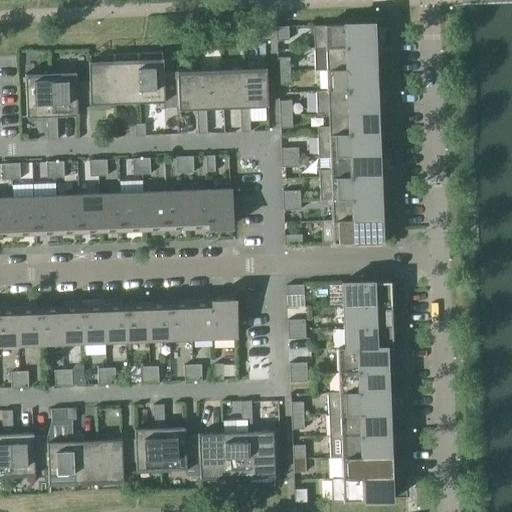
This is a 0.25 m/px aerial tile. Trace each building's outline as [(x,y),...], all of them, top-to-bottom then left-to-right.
[(312,26),(313,47),(373,45),(372,22),(370,22),(371,23),(312,26)] [(275,27),(276,41),(288,40),(288,26),(275,27)] [(315,69),(325,69),(374,67),(373,45),(313,47),(313,49),(314,49),(315,69)] [(276,58),(277,71),(289,71),(289,57),(276,58)] [(162,61),(137,62),(139,103),(163,102),(163,108),(178,107),(177,78),(163,79),(162,61)] [(137,62),(112,63),(114,104),(139,103),(137,62)] [(89,82),(75,82),(76,105),(89,104),(114,104),(112,63),(88,64),(89,82)] [(325,69),(326,91),(375,89),(374,67),(325,69)] [(265,70),(243,71),(244,108),(249,107),(267,107),(265,70)] [(243,71),(221,72),(222,108),(239,108),(240,120),(249,120),(249,107),(244,108),(243,71)] [(289,71),(277,71),(278,85),(290,84),(289,71)] [(221,72),(199,73),(201,109),(205,109),(222,108),(221,72)] [(177,78),(178,107),(178,110),(196,109),(196,122),(206,121),(205,109),(201,109),(199,73),(176,74),(177,78)] [(51,116),(50,75),(25,76),(26,117),(46,116),(46,128),(57,128),(56,116),(51,116)] [(75,75),(50,75),(51,116),(56,116),(76,115),(76,105),(75,82),(75,75)] [(317,113),(327,112),(375,111),(375,89),(326,91),(316,91),(317,113)] [(278,101),(279,115),(291,114),(291,100),(278,101)] [(316,127),(317,135),(376,132),(375,111),(327,112),(328,127),(316,127)] [(291,114),(279,115),(279,128),(292,128),(291,114)] [(240,132),(249,132),(249,120),(240,120),(240,132)] [(196,122),(197,134),(206,133),(206,121),(196,122)] [(134,124),(135,136),(145,136),(144,123),(134,124)] [(47,140),(57,139),(57,128),(46,128),(47,140)] [(318,157),(329,156),(377,154),(376,132),(317,135),(318,157)] [(280,148),(280,158),(298,157),(297,147),(280,148)] [(318,170),(318,178),(378,176),(377,154),(329,156),(329,170),(318,170)] [(205,156),(206,172),(214,172),(214,155),(205,156)] [(184,173),(184,156),(175,157),(176,173),(184,173)] [(192,156),(184,156),(184,173),(193,172),(192,156)] [(298,157),(280,158),(281,167),(298,167),(298,157)] [(141,174),(140,158),(132,158),(132,175),(141,174)] [(149,158),(140,158),(141,174),(150,174),(149,158)] [(106,159),(97,160),(98,176),(107,176),(106,159)] [(98,176),(97,160),(89,160),(89,177),(98,176)] [(55,178),(54,161),(46,162),(46,178),(55,178)] [(63,161),(54,161),(55,178),(63,178),(63,161)] [(11,180),(10,163),(2,163),(2,180),(11,180)] [(19,163),(10,163),(11,180),(20,179),(19,163)] [(319,200),(330,199),(379,198),(378,176),(318,178),(319,200)] [(229,189),(207,190),(209,228),(231,227),(229,189)] [(186,190),(164,191),(165,229),(187,228),(186,190)] [(207,190),(186,190),(187,228),(209,228),(207,190)] [(164,191),(142,192),(144,230),(165,229),(164,191)] [(282,191),(282,201),(299,200),(299,191),(282,191)] [(142,192),(120,193),(122,231),(144,230),(142,192)] [(120,193),(99,194),(100,232),(122,231),(120,193)] [(99,194),(77,195),(78,233),(100,232),(99,194)] [(55,195),(33,196),(35,234),(57,233),(55,195)] [(77,195),(55,195),(57,233),(78,233),(77,195)] [(33,196),(12,197),(13,235),(35,234),(33,196)] [(12,197),(0,197),(0,235),(13,235),(12,197)] [(320,221),(320,222),(380,220),(379,198),(330,199),(331,220),(320,221)] [(299,200),(282,201),(282,210),(300,210),(299,200)] [(380,220),(320,222),(321,244),(379,241),(379,243),(380,243),(380,220)] [(283,235),(284,245),(301,244),(301,234),(283,235)] [(341,282),(342,305),(390,304),(389,281),(343,283),(343,282),(341,282)] [(285,285),(286,295),(303,294),(303,285),(285,285)] [(234,299),(212,300),(213,338),(235,337),(234,299)] [(212,300),(190,301),(192,339),(213,338),(212,300)] [(190,301),(168,302),(170,340),(192,339),(190,301)] [(168,302),(147,303),(148,341),(170,340),(168,302)] [(147,303),(125,304),(126,342),(148,341),(147,303)] [(103,304),(81,305),(83,343),(104,343),(103,304)] [(125,304),(103,304),(104,343),(126,342),(125,304)] [(342,305),(343,328),(391,326),(390,304),(342,305)] [(81,305),(59,306),(61,344),(83,343),(81,305)] [(59,306),(38,307),(39,345),(61,344),(59,306)] [(38,307),(16,308),(17,346),(39,345),(38,307)] [(16,308),(0,308),(0,346),(17,346),(16,308)] [(287,320),(287,330),(304,329),(304,319),(287,320)] [(336,348),(336,351),(385,349),(392,348),(391,326),(343,328),(343,347),(336,348)] [(304,329),(287,330),(287,339),(305,338),(304,329)] [(336,351),(337,372),(385,370),(385,349),(336,351)] [(288,363),(289,373),(306,372),(306,362),(288,363)] [(213,364),(214,380),(223,380),(222,364),(213,364)] [(192,381),(192,365),(183,365),(184,381),(192,381)] [(200,365),(192,365),(192,381),(201,381),(200,365)] [(149,383),(149,366),(140,367),(141,383),(149,383)] [(157,366),(149,366),(149,383),(158,382),(157,366)] [(106,384),(106,368),(97,368),(98,385),(106,384)] [(114,368),(106,368),(106,384),(115,384),(114,368)] [(71,369),(62,370),(63,386),(72,386),(71,369)] [(63,386),(62,370),(54,370),(54,386),(63,386)] [(327,392),(327,394),(386,392),(385,370),(337,372),(338,392),(327,392)] [(19,388),(19,371),(10,372),(11,388),(19,388)] [(27,371),(19,371),(19,388),(28,387),(27,371)] [(306,372),(289,373),(289,382),(306,382),(306,372)] [(327,394),(328,416),(387,413),(386,392),(327,394)] [(240,401),(241,414),(251,413),(250,401),(240,401)] [(290,402),(290,416),(303,415),(302,402),(290,402)] [(163,416),(163,404),(153,405),(153,416),(163,416)] [(222,430),(223,416),(219,416),(220,405),(203,404),(202,429),(222,430)] [(50,421),(65,420),(65,408),(49,409),(50,421)] [(75,408),(65,408),(65,420),(75,420),(75,408)] [(12,422),(11,410),(1,411),(2,422),(12,422)] [(251,413),(241,414),(241,426),(251,426),(251,413)] [(328,416),(328,437),(388,435),(387,413),(328,416)] [(303,415),(290,416),(291,429),(303,429),(303,415)] [(153,416),(154,428),(159,428),(160,468),(185,467),(185,457),(184,434),(184,427),(164,427),(163,416),(153,416)] [(33,466),(32,437),(32,433),(12,434),(12,422),(2,422),(2,434),(7,434),(9,474),(34,473),(33,466)] [(134,429),(134,439),(135,462),(135,469),(160,468),(159,428),(154,428),(134,429)] [(272,431),(247,432),(249,475),(273,474),(272,431)] [(222,433),(224,476),(224,484),(249,483),(248,475),(249,475),(247,432),(222,433)] [(198,434),(184,434),(185,457),(198,457),(199,477),(224,476),(222,433),(198,433),(198,434)] [(0,474),(9,474),(7,434),(2,434),(0,434),(0,474)] [(329,458),(341,458),(389,456),(388,435),(328,437),(329,458)] [(32,437),(33,466),(47,465),(48,483),(72,482),(71,441),(47,442),(46,436),(32,437)] [(120,439),(96,440),(97,481),(122,480),(121,463),(135,462),(134,439),(120,440),(120,439)] [(96,440),(71,441),(72,482),(97,481),(96,440)] [(291,445),(292,459),(304,458),(304,445),(291,445)] [(330,479),(330,480),(390,478),(389,456),(341,458),(341,478),(330,479)] [(304,458),(292,459),(293,472),(305,472),(304,458)] [(390,478),(330,480),(331,501),(331,502),(390,499),(390,478)] [(293,489),(294,503),(306,503),(306,489),(293,489)]
